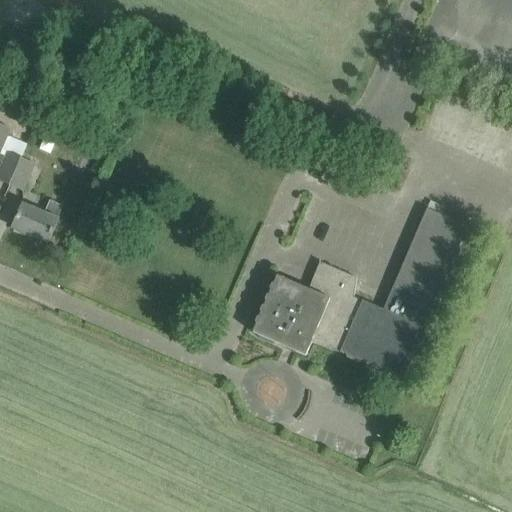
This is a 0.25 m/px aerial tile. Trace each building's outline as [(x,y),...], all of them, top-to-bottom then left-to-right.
[(0,59),(36,77),(50,48),(10,28),(0,49),(0,59)] [(0,154),(11,129),(0,123),(0,154)] [(7,152),(0,169),(0,181),(24,192),(36,164),(7,152)] [(23,206),(21,210),(13,229),(48,244),(58,221),(57,221),(63,207),(50,202),(44,215),(23,206)] [(254,333),(306,356),(314,339),(341,351),(341,352),(404,380),(426,329),(425,328),(468,228),(428,210),(385,311),(355,298),(357,280),(321,264),(309,291),(278,277),(254,333)]
